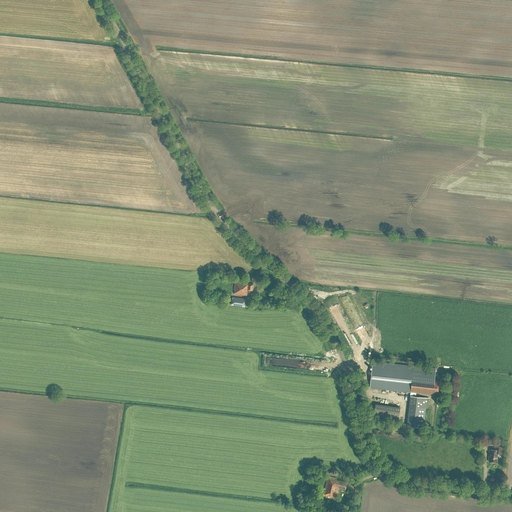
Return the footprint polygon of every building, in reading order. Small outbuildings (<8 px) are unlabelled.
[(246,295),(247,290),(253,291),(254,284),(235,281),(234,290),(235,290),(234,294),(246,295)] [(233,297),(231,305),(244,307),(245,299),(233,297)] [(327,305),(331,312),(337,309),(333,302),(327,305)] [(359,337),(366,334),(362,326),(360,322),(358,323),(359,325),(354,327),(359,337)] [(370,387),(411,392),(410,403),(409,403),(407,426),(423,428),(426,405),(428,406),(428,398),(416,396),(416,392),(434,394),(434,393),(440,394),(441,381),(434,380),(435,368),(373,362),(370,387)] [(400,407),(381,404),(376,404),(374,416),(398,419),(400,407)] [(489,454),(489,461),(497,462),(497,454),(502,454),(502,447),(495,446),(495,450),(489,449),(489,454)] [(337,478),(329,476),(328,475),(323,495),(336,498),(338,488),(345,489),(347,482),(337,479),(337,478)] [(309,505),(317,507),(319,500),(310,498),(309,505)]
